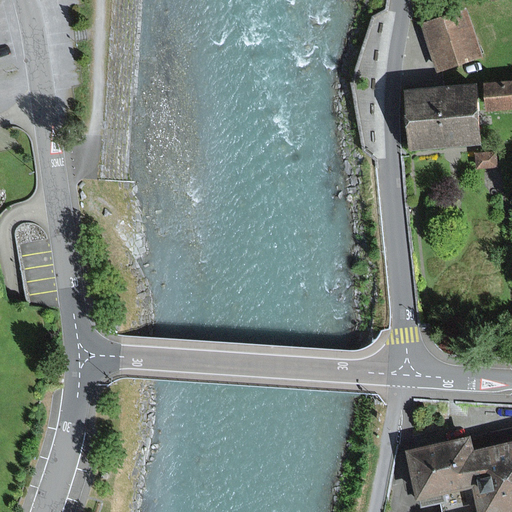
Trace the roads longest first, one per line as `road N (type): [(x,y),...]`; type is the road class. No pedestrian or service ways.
road 1 (residential): [(405,375),(387,135),(400,0)]
road 2 (tertiary): [(25,0),(79,355)]
road 3 (tertiary): [(79,355),(405,375)]
road 4 (track): [(55,188),(71,184),(93,155),(100,0)]
road 5 (residential): [(79,355),(74,409),(44,511)]
road 6 (residential): [(375,511),(405,375)]
